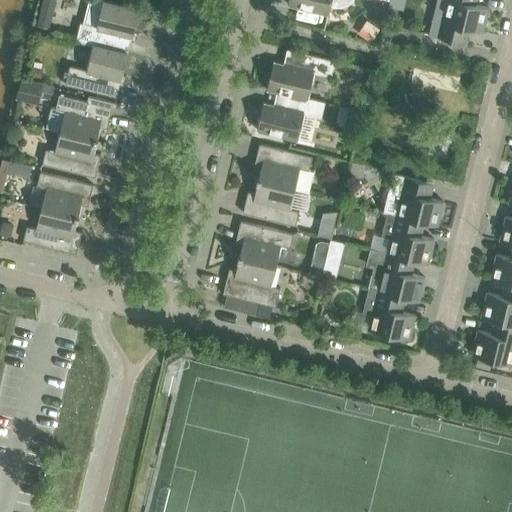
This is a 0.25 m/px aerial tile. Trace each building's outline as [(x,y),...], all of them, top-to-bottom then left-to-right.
[(76,40),(93,44),(127,53),(130,41),(133,42),(136,32),(133,31),(138,9),(131,7),(104,0),(90,0),(85,22),(80,21),(76,40)] [(288,0),(288,4),(328,14),(330,6),(334,7),(341,7),(348,5),(353,0),(288,0)] [(436,0),(434,10),(428,34),(465,43),(469,28),(483,32),(489,7),(476,4),(463,1),(463,2),(456,0),(436,0)] [(41,9),(37,27),(50,31),(55,12),(41,9)] [(368,22),(361,33),(372,41),(379,30),(368,22)] [(69,66),(65,84),(117,96),(120,84),(123,85),(125,75),(122,74),(127,53),(93,44),(87,70),(69,66)] [(273,61),(267,88),(325,102),(308,97),(314,73),(331,77),(335,60),(297,51),(293,66),(273,61)] [(39,64),(26,61),(22,77),(35,80),(39,64)] [(21,78),(16,100),(39,106),(42,94),(45,84),(21,78)] [(45,84),(42,94),(54,97),(56,87),(45,84)] [(45,127),(59,130),(98,140),(99,138),(97,137),(100,127),(107,128),(110,115),(113,102),(61,88),(55,110),(49,108),(45,127)] [(321,118),(325,102),(267,88),(267,89),(286,93),(283,107),(263,102),(257,129),(298,139),(304,113),(321,118)] [(350,110),(345,129),(358,132),(362,113),(350,110)] [(97,143),(98,140),(59,130),(54,151),(46,149),(42,163),(95,176),(100,155),(93,153),(96,142),(97,143)] [(257,176),(257,179),(295,188),(310,192),(315,172),(309,170),(312,156),(259,143),(254,164),(261,166),(259,177),(257,176)] [(3,161),(1,171),(6,172),(11,169),(13,163),(3,161)] [(351,163),(348,177),(362,179),(364,166),(351,163)] [(45,187),(40,207),(79,217),(79,214),(78,214),(81,204),(88,205),(93,184),(40,171),(37,185),(45,187)] [(421,180),(393,173),(392,173),(387,197),(399,200),(396,214),(387,212),(437,225),(443,201),(430,197),(433,183),(421,180)] [(290,208),(295,188),(257,179),(256,181),(257,182),(255,192),(248,191),(243,212),(295,225),(299,211),(290,208)] [(78,219),(79,217),(40,207),(35,228),(27,225),(23,240),(76,253),(81,231),(74,230),(77,219),(78,219)] [(434,239),(421,235),(424,222),(437,225),(387,212),(381,236),(390,238),(386,252),(428,262),(434,239)] [(511,217),(505,216),(499,240),(511,243),(511,217)] [(239,253),(238,256),(276,265),(281,245),(290,247),(293,233),(241,220),(235,242),(242,243),(240,254),(239,253)] [(3,223),(0,233),(0,236),(11,239),(14,226),(3,223)] [(318,228),(317,234),(330,238),(333,227),(328,226),(318,228)] [(331,239),(329,249),(342,252),(344,242),(331,239)] [(490,278),(503,282),(511,283),(511,246),(509,257),(496,254),(490,278)] [(370,248),(366,266),(373,267),(372,269),(371,273),(380,276),(377,289),(377,290),(419,300),(425,276),(411,273),(415,260),(428,263),(428,262),(386,252),(370,248)] [(276,265),(238,256),(237,259),(239,259),(236,270),(229,268),(223,293),(247,299),(244,311),(256,314),(259,302),(276,306),(280,288),(271,285),(276,265)] [(310,265),(308,273),(320,276),(323,263),(318,261),(310,265)] [(481,315),(481,316),(494,319),(496,320),(496,319),(511,323),(511,283),(503,282),(500,295),(487,292),(481,315)] [(415,314),(402,311),(405,298),(419,301),(419,300),(368,288),(362,310),(371,312),(367,328),(410,339),(415,314)] [(299,318),(297,324),(309,327),(312,313),(307,312),(299,318)] [(478,329),(472,354),(492,359),(511,363),(511,323),(496,319),(496,320),(494,319),(491,333),(478,329)] [(209,359),(212,347),(199,344),(196,355),(209,359)] [(476,357),(474,367),(476,367),(492,371),(494,361),(476,357)]
